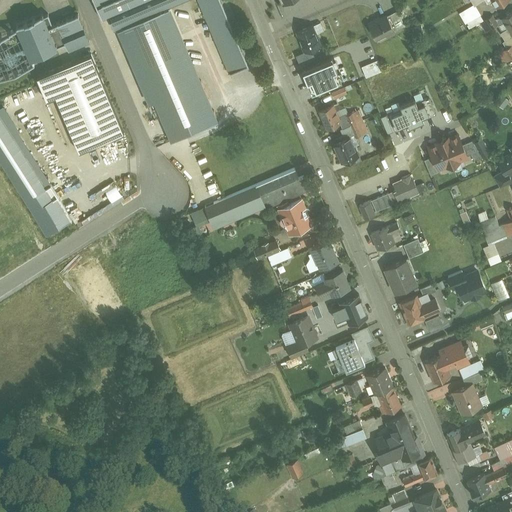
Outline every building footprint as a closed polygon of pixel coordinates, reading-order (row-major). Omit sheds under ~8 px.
[(186,0),(198,0),(230,73),(248,65),(220,0),(94,0),(97,6),(103,20),(108,17),(114,31),(124,27),(172,6),(186,0)] [(219,118),(172,6),(124,27),(172,139),(219,118)] [(399,11),(391,15),(398,30),(406,26),(399,11)] [(511,11),(502,18),(508,28),(511,34),(511,11)] [(90,41),(79,14),(53,24),(49,14),(44,16),(43,14),(17,25),(18,28),(0,35),(0,79),(32,66),(30,60),(57,49),(56,47),(64,43),(67,50),(90,41)] [(493,15),(480,23),(486,32),(498,24),(493,15)] [(380,19),(380,17),(369,23),(377,40),(395,31),(387,16),(380,19)] [(313,25),(297,32),(303,45),(302,45),(305,51),(305,52),(312,49),(321,45),(313,25)] [(511,34),(508,28),(501,33),(505,41),(503,42),(507,49),(511,45),(511,34)] [(312,49),(305,52),(296,55),(300,64),(315,57),(312,49)] [(504,50),(498,54),(504,64),(510,60),(504,50)] [(332,56),(302,68),(312,93),(342,81),(332,56)] [(91,58),(39,79),(47,99),(56,96),(78,152),(122,134),(91,58)] [(379,59),(363,66),(367,77),(384,71),(379,59)] [(345,86),(332,92),(335,98),(347,93),(345,86)] [(503,94),(496,102),(504,108),(511,100),(503,94)] [(401,108),(388,114),(395,130),(436,113),(429,97),(416,102),(415,99),(400,106),(401,108)] [(334,104),(319,110),(327,129),(341,123),(343,128),(350,125),(346,115),(342,117),(342,115),(339,116),(334,104)] [(359,110),(346,115),(350,125),(363,120),(359,110)] [(386,114),(381,117),(388,133),(393,131),(386,114)] [(46,187),(0,115),(0,159),(33,211),(53,199),(46,187)] [(363,120),(350,125),(354,134),(355,137),(368,132),(363,120)] [(343,134),(336,137),(338,141),(334,142),(339,153),(338,154),(341,160),(342,160),(343,162),(358,156),(350,136),(354,134),(350,125),(343,128),(341,129),(343,134)] [(459,134),(444,141),(453,163),(467,158),(468,157),(463,145),(459,134)] [(444,141),(429,147),(434,158),(439,169),(440,168),(453,163),(444,141)] [(482,156),(473,141),(463,145),(468,157),(467,158),(468,161),(482,156)] [(485,145),(479,149),(484,158),(490,154),(485,145)] [(511,146),(511,147),(511,148),(511,152),(509,154),(508,158),(500,163),(504,170),(506,170),(509,175),(511,172),(511,146)] [(442,172),(440,168),(439,169),(434,158),(425,161),(432,176),(442,172)] [(295,168),(205,206),(213,225),(265,204),(266,207),(314,187),(309,178),(306,179),(304,176),(299,178),(295,168)] [(504,170),(494,176),(500,187),(511,181),(511,180),(509,176),(511,174),(511,172),(509,175),(506,170),(504,170)] [(410,174),(402,178),(403,181),(394,185),(396,190),(394,190),(399,202),(411,197),(411,195),(419,192),(415,182),(414,182),(410,174)] [(72,220),(58,195),(51,184),(46,187),(53,199),(33,211),(46,234),(72,220)] [(394,190),(389,193),(393,204),(399,202),(394,190)] [(389,193),(378,198),(382,209),(393,204),(389,193)] [(377,198),(372,200),(377,211),(382,209),(378,198),(377,198)] [(302,199),(279,209),(283,217),(281,219),(281,220),(281,222),(282,224),(283,226),(285,226),(287,226),(290,234),(313,224),(309,216),(306,217),(303,209),(306,208),(302,199)] [(370,201),(360,205),(365,218),(376,213),(370,201)] [(465,212),(461,214),(464,223),(469,221),(465,212)] [(496,216),(480,222),(488,243),(506,235),(511,233),(511,219),(511,220),(500,225),(496,216)] [(397,222),(372,233),(378,249),(395,242),(391,234),(401,230),(397,222)] [(418,238),(404,245),(410,258),(424,252),(418,238)] [(329,239),(312,247),(321,267),(338,260),(329,239)] [(277,241),(269,244),(268,243),(263,245),(264,246),(256,250),(259,257),(280,248),(277,241)] [(287,249),(269,256),(272,265),(290,257),(287,249)] [(406,259),(386,268),(396,292),(417,284),(406,259)] [(125,309),(97,261),(96,261),(71,276),(100,324),(125,309)] [(343,270),(326,277),(327,281),(317,285),(321,294),(331,289),(333,293),(350,286),(343,270)] [(465,276),(457,279),(458,282),(462,291),(459,292),(462,299),(465,298),(465,299),(471,297),(471,298),(481,294),(481,293),(486,290),(478,270),(465,276)] [(462,271),(449,277),(452,284),(458,282),(457,279),(465,276),(462,271)] [(498,301),(510,297),(504,279),(493,283),(498,301)] [(433,283),(421,288),(424,296),(437,291),(433,283)] [(287,289),(276,293),(281,304),(292,300),(287,289)] [(362,291),(329,305),(333,315),(346,310),(350,319),(370,311),(362,291)] [(417,295),(400,302),(409,323),(440,310),(436,299),(421,305),(417,295)] [(303,301),(286,309),(288,312),(283,314),(284,318),(313,306),(308,296),(302,299),(303,301)] [(494,313),(498,323),(506,320),(502,310),(494,313)] [(308,315),(290,323),(299,344),(305,342),(317,337),(308,315)] [(439,315),(425,321),(429,329),(443,323),(439,315)] [(442,354),(425,361),(434,382),(450,375),(446,365),(456,360),(459,368),(470,363),(460,341),(440,350),(442,354)] [(305,342),(299,344),(288,348),(292,357),(309,351),(305,342)] [(375,343),(361,349),(364,356),(367,364),(381,358),(378,350),(381,349),(378,342),(375,343)] [(359,356),(341,364),(342,366),(337,368),(340,375),(367,364),(364,356),(360,358),(359,356)] [(484,369),(480,359),(470,363),(459,368),(463,378),(479,371),(484,369)] [(385,368),(368,375),(376,394),(378,393),(393,387),(385,368)] [(479,371),(463,378),(466,385),(472,383),(483,378),(479,371)] [(357,380),(347,384),(352,395),(361,391),(357,380)] [(466,385),(453,391),(462,413),(482,405),(472,383),(466,385)] [(393,387),(378,393),(383,404),(380,405),(383,412),(386,411),(386,412),(401,406),(393,387)] [(371,396),(362,400),(366,407),(375,404),(371,396)] [(493,410),(484,413),(486,419),(495,416),(493,410)] [(405,414),(387,422),(392,432),(377,438),(381,449),(396,442),(402,456),(406,467),(417,462),(426,458),(416,436),(415,437),(405,414)] [(359,420),(343,426),(347,434),(363,428),(359,420)] [(480,420),(448,434),(454,449),(470,442),(469,440),(485,433),(480,420)] [(363,428),(347,434),(343,436),(347,445),(366,436),(363,428)] [(511,438),(495,446),(501,458),(511,453),(511,438)] [(396,442),(381,449),(376,451),(382,464),(402,456),(396,442)] [(470,442),(454,449),(459,462),(475,455),(474,452),(470,442)] [(317,449),(305,454),(307,458),(319,453),(317,449)] [(352,453),(343,457),(347,467),(356,462),(352,453)] [(402,456),(382,464),(387,474),(392,473),(406,467),(402,456)] [(426,458),(417,462),(421,471),(424,478),(438,472),(431,456),(426,458)] [(505,458),(492,464),(495,471),(504,466),(504,467),(508,465),(505,458)] [(298,459),(288,464),(294,477),(304,472),(298,459)] [(383,465),(379,467),(376,474),(378,478),(382,477),(387,474),(382,464),(383,465)] [(495,471),(485,475),(489,483),(508,475),(504,467),(504,466),(495,471)] [(421,471),(403,479),(406,486),(424,478),(421,471)] [(392,473),(387,474),(382,477),(386,488),(397,484),(392,473)] [(485,473),(467,480),(471,488),(474,496),(491,489),(489,483),(485,475),(485,473)] [(405,489),(393,493),(396,501),(408,496),(405,489)] [(437,490),(420,497),(422,502),(417,504),(419,509),(411,511),(440,511),(445,510),(437,490)] [(511,490),(502,495),(504,500),(507,499),(511,497),(511,490)] [(396,501),(392,502),(395,509),(410,503),(408,496),(396,501)] [(504,500),(487,507),(489,511),(511,511),(511,510),(507,499),(504,500)] [(382,511),(385,511),(394,509),(391,503),(381,507),(382,511)]
